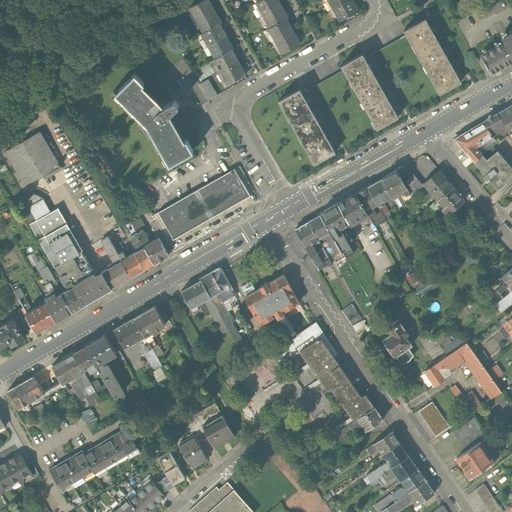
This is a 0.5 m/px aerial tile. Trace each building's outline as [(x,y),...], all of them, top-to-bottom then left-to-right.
[(216,9),(210,0),(205,0),(189,9),(195,20),(216,9)] [(257,4),(264,16),(284,4),(281,0),(264,0),(260,3),(257,4)] [(329,0),(334,9),(352,0),(329,0)] [(355,0),(352,0),(334,9),(341,22),(361,11),(355,0)] [(284,4),(264,16),(272,28),(290,18),(291,17),(284,4)] [(216,9),(195,20),(202,32),(221,22),(222,21),(216,9)] [(270,29),(276,41),(296,30),(290,18),(272,28),(270,29)] [(443,39),(432,19),(411,31),(414,36),(422,51),(443,39)] [(207,46),(228,35),(221,22),(202,32),(200,33),(207,46)] [(276,41),(283,54),(304,43),(296,30),(276,41)] [(506,43),(511,54),(511,32),(503,38),(506,43)] [(228,35),(207,46),(215,59),(235,48),(228,35)] [(414,36),(372,59),(393,94),(433,71),(414,36)] [(443,39),(422,51),(433,71),(455,59),(443,39)] [(481,56),(491,74),(511,62),(511,54),(506,43),(481,56)] [(235,48),(215,59),(222,72),(242,61),(235,48)] [(370,54),(349,66),(351,70),(360,86),(381,75),(372,59),(370,54)] [(433,71),(445,92),(467,80),(455,59),(433,71)] [(242,61),(222,72),(228,85),(249,74),(242,61)] [(351,70),(308,94),(327,129),(371,106),(351,70)] [(371,106),(393,94),(381,75),(360,86),(371,106)] [(179,112),(175,107),(171,103),(164,109),(144,88),(145,86),(135,77),(113,99),(143,129),(166,169),(193,154),(187,144),(186,145),(171,119),(179,112)] [(200,82),(208,99),(217,94),(209,78),(200,82)] [(305,89),(285,100),(295,119),(316,108),(308,94),(305,89)] [(371,106),(382,126),(404,114),(393,94),(371,106)] [(511,134),(511,106),(496,116),(505,132),(508,137),(511,134)] [(316,108),(295,119),(307,140),(327,129),(316,108)] [(505,132),(496,116),(484,123),(494,139),(505,132)] [(494,139),(484,123),(461,139),(476,161),(485,155),(481,149),(491,141),(493,144),(497,142),(494,139)] [(307,140),(318,160),(338,149),(327,129),(307,140)] [(6,151),(27,189),(63,169),(42,131),(6,151)] [(476,161),(496,189),(511,176),(511,170),(499,152),(489,160),(485,155),(476,161)] [(398,172),(409,191),(412,195),(424,187),(421,183),(410,165),(398,172)] [(159,214),(175,242),(253,197),(236,169),(159,214)] [(451,186),(438,170),(421,183),(424,187),(434,200),(451,186)] [(398,172),(381,181),(392,200),(398,211),(403,208),(398,200),(403,198),(402,195),(409,191),(398,172)] [(391,219),(384,205),(392,200),(381,181),(368,189),(386,222),(391,219)] [(451,186),(434,200),(445,215),(462,201),(451,186)] [(356,196),(379,236),(390,229),(386,222),(368,189),(356,196)] [(356,196),(335,208),(347,228),(367,217),(356,196)] [(45,199),(30,208),(36,219),(30,223),(69,290),(91,278),(79,257),(85,254),(59,209),(53,213),(45,199)] [(320,217),(332,237),(343,257),(352,252),(340,232),(347,228),(335,208),(320,217)] [(309,223),(318,239),(321,243),(332,237),(320,217),(309,223)] [(488,229),(480,219),(472,226),(480,235),(488,229)] [(319,272),(325,268),(311,243),(318,239),(309,223),(295,232),(319,272)] [(143,229),(131,236),(141,252),(146,248),(153,245),(143,229)] [(118,288),(133,279),(110,239),(103,243),(117,266),(108,271),(118,288)] [(157,265),(171,257),(161,240),(153,245),(146,248),(157,265)] [(146,271),(157,265),(146,248),(141,252),(136,255),(146,271)] [(133,279),(146,271),(136,255),(123,262),(133,279)] [(46,293),(50,301),(61,295),(46,268),(39,272),(49,291),(46,293)] [(76,286),(88,305),(118,288),(108,271),(107,269),(76,286)] [(221,272),(201,284),(209,298),(227,330),(238,350),(245,346),(216,297),(220,295),(230,312),(240,306),(221,272)] [(410,275),(405,278),(410,286),(416,282),(410,275)] [(283,276),(245,297),(261,324),(276,316),(278,319),(279,318),(283,316),(285,315),(283,312),(298,303),(283,276)] [(431,293),(439,287),(432,279),(425,285),(430,291),(431,293)] [(179,296),(189,313),(205,304),(222,333),(227,330),(209,298),(201,284),(179,296)] [(414,291),(420,299),(430,291),(425,285),(424,284),(414,291)] [(76,312),(88,305),(76,286),(69,290),(65,293),(76,312)] [(511,305),(511,291),(497,304),(504,312),(511,305)] [(61,320),(76,312),(65,293),(61,295),(50,301),(61,320)] [(37,327),(40,332),(61,320),(50,301),(29,313),(37,327)] [(343,310),(358,333),(367,327),(352,304),(343,310)] [(168,328),(157,308),(136,318),(148,339),(154,336),(168,328)] [(303,315),(309,324),(315,320),(310,311),(306,314),(303,315)] [(30,331),(37,327),(29,313),(22,317),(30,331)] [(279,318),(291,336),(294,334),(283,316),(279,318)] [(148,339),(136,318),(115,330),(126,351),(138,344),(148,339)] [(386,343),(396,358),(415,346),(410,339),(415,336),(404,319),(394,325),(400,334),(386,343)] [(19,347),(29,340),(17,320),(0,330),(0,343),(4,350),(16,342),(19,347)] [(359,418),(375,408),(367,395),(362,398),(338,361),(341,359),(315,320),(309,324),(294,334),(291,336),(271,349),(283,368),(303,355),(328,393),(333,389),(355,421),(359,418)] [(511,321),(503,329),(511,339),(511,321)] [(454,326),(433,340),(446,359),(467,345),(462,338),(455,343),(451,337),(458,332),(454,326)] [(109,362),(121,355),(109,334),(86,347),(100,370),(119,403),(129,397),(109,362)] [(158,358),(164,355),(154,336),(148,339),(158,358)] [(138,344),(153,372),(163,367),(158,358),(148,339),(138,344)] [(426,373),(436,388),(449,379),(448,376),(463,366),(489,402),(496,397),(504,392),(496,381),(489,372),(485,365),(479,356),(470,343),(467,345),(446,359),(426,373)] [(100,370),(86,347),(73,355),(84,374),(92,369),(94,373),(100,370)] [(493,360),(486,351),(479,356),(485,365),(493,360)] [(54,365),(65,384),(84,374),(73,355),(54,365)] [(65,384),(54,365),(41,373),(51,392),(65,384)] [(497,366),(489,372),(496,381),(504,375),(497,366)] [(36,400),(51,392),(41,373),(26,382),(36,400)] [(84,374),(65,384),(74,401),(82,396),(93,391),(84,374)] [(20,410),(36,400),(26,382),(9,391),(20,410)] [(456,386),(450,391),(469,417),(482,407),(472,393),(465,398),(456,386)] [(93,391),(82,396),(88,407),(99,401),(93,391)] [(511,403),(504,392),(496,397),(502,406),(504,404),(509,410),(511,408),(511,403)] [(368,432),(385,420),(375,408),(359,418),(368,432)] [(201,424),(215,449),(235,438),(221,413),(201,424)] [(94,417),(86,421),(94,435),(101,431),(94,417)] [(451,433),(465,453),(481,442),(488,437),(474,417),(451,433)] [(125,457),(134,451),(122,430),(113,435),(125,457)] [(379,449),(383,455),(400,443),(393,432),(376,444),(379,449)] [(125,457),(113,435),(103,441),(116,462),(125,457)] [(193,436),(178,445),(192,468),(207,459),(193,436)] [(116,462),(103,441),(93,447),(106,468),(116,462)] [(456,459),(470,480),(496,462),(481,442),(465,453),(456,459)] [(388,461),(392,467),(409,455),(400,443),(383,455),(388,461)] [(376,444),(366,451),(370,456),(379,449),(376,444)] [(106,468),(93,447),(83,453),(95,472),(96,474),(106,468)] [(82,450),(72,456),(84,478),(95,472),(83,453),(82,450)] [(22,480),(33,474),(27,464),(20,452),(9,458),(22,480)] [(171,453),(158,460),(167,477),(173,486),(185,479),(171,453)] [(397,475),(401,480),(418,468),(409,455),(392,467),(397,475)] [(61,462),(74,485),(84,478),(72,456),(61,462)] [(9,458),(0,463),(0,465),(12,486),(22,480),(9,458)] [(392,467),(388,461),(367,476),(371,481),(392,467)] [(36,474),(38,473),(31,462),(27,464),(33,474),(34,476),(36,474)] [(64,490),(74,485),(61,462),(51,468),(64,490)] [(0,465),(0,490),(1,492),(12,486),(0,465)] [(371,481),(377,489),(397,475),(392,467),(371,481)] [(406,487),(409,492),(426,480),(418,468),(401,480),(406,487)] [(174,487),(173,486),(167,477),(155,485),(163,494),(174,487)] [(418,505),(435,493),(426,480),(409,492),(413,498),(418,505)] [(146,487),(160,503),(166,498),(163,494),(155,485),(152,482),(146,487)] [(253,511),(227,482),(219,489),(216,487),(189,511),(253,511)] [(502,511),(484,485),(475,491),(489,511),(502,511)] [(140,492),(154,508),(160,503),(146,487),(140,492)] [(409,492),(406,487),(404,489),(403,488),(400,488),(390,495),(395,502),(409,492)] [(149,511),(154,508),(140,492),(133,498),(145,511),(149,511)] [(395,511),(412,501),(411,499),(413,498),(409,492),(395,502),(387,507),(390,511),(395,511)] [(395,502),(390,495),(375,506),(378,511),(380,511),(387,507),(395,502)] [(126,503),(133,511),(145,511),(133,498),(133,497),(126,503)] [(120,511),(133,511),(126,503),(118,509),(120,511)]
